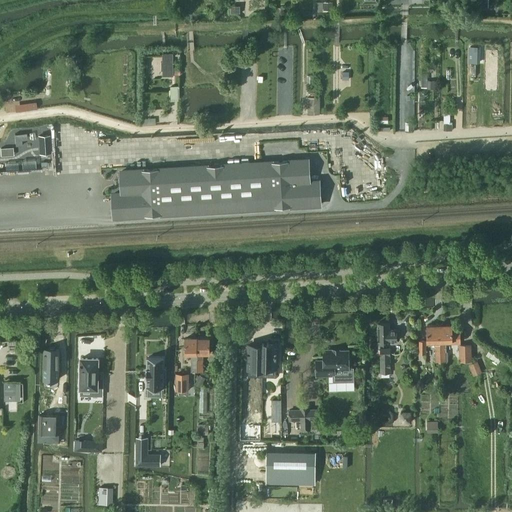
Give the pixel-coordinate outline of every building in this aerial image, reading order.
[(333,2),(324,2),(324,11),(333,11),(333,2)] [(477,47),(469,46),(468,59),(477,59),(477,47)] [(162,61),(161,61),(161,71),(162,71),(162,76),(164,76),(173,76),(173,53),(163,53),(162,53),(162,61)] [(82,58),(72,59),(72,68),(82,68),(82,58)] [(421,76),(421,88),(427,88),(427,89),(434,89),(434,80),(427,80),(427,76),(421,76)] [(319,97),(308,97),(308,115),(319,115),(319,97)] [(36,102),(14,105),(15,112),(37,109),(36,102)] [(122,195),(112,195),(114,217),(321,205),(320,183),(303,184),(301,162),(121,173),(122,195)] [(390,330),(390,322),(378,322),(379,343),(390,343),(390,342),(397,341),(397,340),(399,340),(399,331),(397,331),(397,330),(390,330)] [(442,361),(441,325),(427,325),(428,342),(435,341),(435,363),(440,363),(440,361),(442,361)] [(440,361),(440,363),(446,363),(445,341),(452,341),(452,342),(460,342),(460,325),(452,325),(441,325),(442,361),(440,361)] [(209,337),(197,338),(198,354),(198,372),(203,372),(203,354),(210,354),(209,337)] [(197,338),(185,338),(185,343),(186,355),(192,354),(192,359),(191,359),(192,372),(198,372),(198,354),(197,338)] [(255,352),(253,352),(253,364),(255,364),(255,366),(269,366),(269,340),(269,342),(255,342),(255,352)] [(283,340),(269,340),(269,366),(270,366),(270,364),(283,364),(283,340)] [(471,361),(471,345),(459,345),(460,361),(471,361)] [(59,348),(45,348),(45,378),(59,378),(59,348)] [(390,361),(390,349),(380,349),(380,361),(381,373),(391,373),(390,361)] [(324,361),(317,361),(317,375),(335,374),(335,380),(354,379),(354,368),(350,368),(350,351),(334,352),(334,350),(324,351),(324,361)] [(501,358),(490,350),(486,355),(498,363),(501,358)] [(81,388),(81,395),(92,395),(103,395),(103,379),(98,379),(98,358),(82,358),(81,388)] [(146,377),(147,377),(147,388),(148,388),(162,388),(163,388),(163,377),(165,377),(166,368),(163,368),(163,358),(147,358),(147,368),(146,368),(146,377)] [(476,362),(469,365),(473,376),(481,373),(476,362)] [(199,376),(196,374),(195,380),(197,381),(195,384),(200,387),(206,378),(200,375),(199,376)] [(177,375),(177,389),(187,390),(188,375),(177,375)] [(20,383),(3,383),(4,401),(21,401),(20,383)] [(207,388),(199,388),(199,412),(208,413),(207,388)] [(310,409),(310,406),(300,407),(300,409),(289,410),(289,421),(300,420),(301,431),(311,430),(311,420),(321,419),(321,408),(310,409)] [(412,422),(411,411),(401,411),(401,422),(412,422)] [(59,416),(39,416),(39,438),(59,438),(59,416)] [(438,433),(438,421),(427,421),(427,433),(438,433)] [(209,425),(198,424),(198,433),(198,442),(198,449),(204,449),(204,435),(208,435),(209,429),(210,429),(210,425),(209,425)] [(76,440),(76,450),(101,451),(102,441),(76,440)] [(137,445),(136,465),(147,465),(160,465),(160,454),(147,454),(148,445),(137,445)] [(315,453),(268,452),(267,483),(314,484),(315,453)] [(99,503),(99,504),(113,504),(113,487),(99,487),(99,503)]
